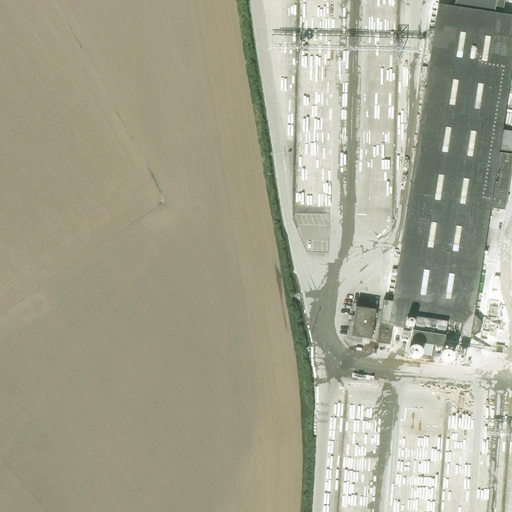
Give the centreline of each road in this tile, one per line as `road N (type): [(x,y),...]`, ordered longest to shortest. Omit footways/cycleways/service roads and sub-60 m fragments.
road 1 (unknown): [(421,0),(391,218),(379,245),(347,270)]
road 2 (unknown): [(312,289),(335,0)]
road 3 (unknown): [(332,348),(317,511)]
road 4 (unknown): [(387,371),(380,511)]
road 5 (unknown): [(483,382),(470,511)]
